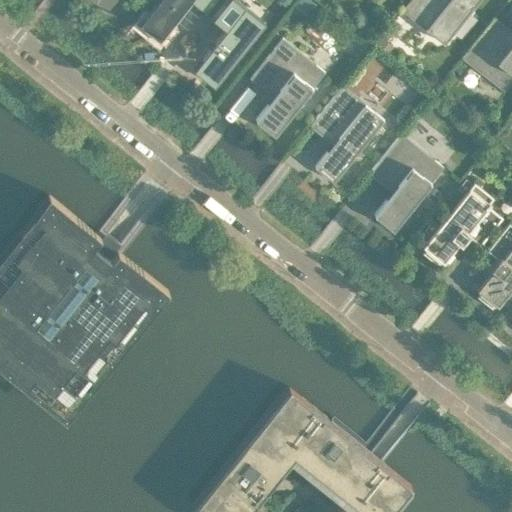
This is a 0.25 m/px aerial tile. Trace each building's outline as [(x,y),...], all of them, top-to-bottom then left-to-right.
[(205,12),(214,0),(157,0),(144,17),(145,18),(142,21),(158,33),(157,34),(162,38),(191,1),(205,12)] [(224,0),(211,16),(224,27),(195,64),(200,68),(200,67),(216,80),(218,77),(219,77),(258,29),(257,29),(260,25),(228,0),(224,0)] [(315,3),(310,0),(298,0),(294,6),(305,15),(315,3)] [(443,43),(477,0),(408,0),(401,10),(436,38),(436,37),(443,43)] [(503,91),(511,80),(511,31),(493,16),(461,57),(503,91)] [(273,133),(324,71),(282,37),(249,78),(275,98),(269,105),(267,103),(255,118),(273,133)] [(333,181),(383,118),(376,113),(376,112),(342,84),(309,125),(334,146),(328,153),(326,151),(314,166),(333,181)] [(393,193),(389,199),(388,200),(385,198),(373,213),(392,228),(417,198),(443,167),(400,132),(368,173),(393,193)] [(479,245),(502,217),(488,206),(490,203),(489,202),(493,197),(473,182),(472,184),(465,179),(457,188),(464,194),(438,226),(429,237),(422,246),(425,248),(422,252),(437,264),(440,260),(443,262),(458,243),(461,244),(468,235),(479,245)] [(164,288),(100,237),(51,197),(0,260),(0,362),(64,414),(164,288)] [(432,221),(423,232),(429,237),(438,226),(432,221)] [(511,287),(511,224),(508,222),(486,250),(497,259),(490,268),(492,270),(477,289),(479,292),(476,296),(491,307),(494,303),(497,306),(505,296),(511,287)] [(387,511),(410,484),(365,447),(288,386),(192,507),(197,511),(387,511)]
